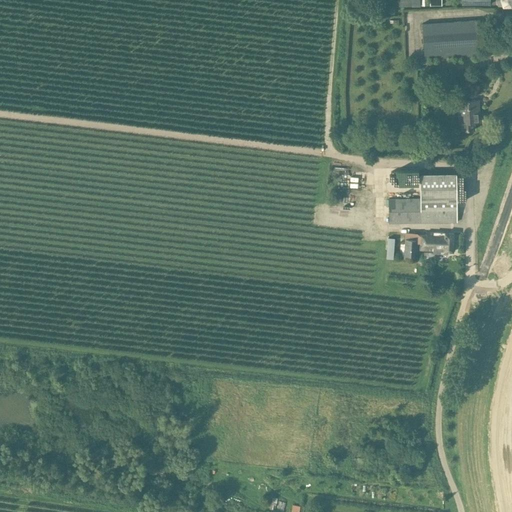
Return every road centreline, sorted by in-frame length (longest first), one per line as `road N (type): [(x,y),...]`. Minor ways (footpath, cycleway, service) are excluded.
road 1 (residential): [(459,511),(435,424),(439,377),(468,283)]
road 2 (unclassified): [(505,511),(500,404),(511,351)]
road 3 (residential): [(468,283),(467,161)]
